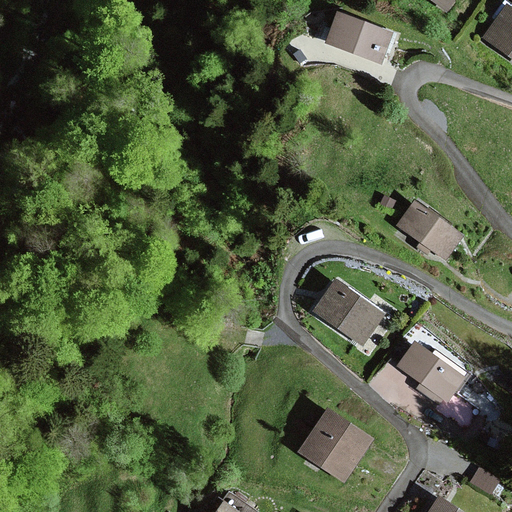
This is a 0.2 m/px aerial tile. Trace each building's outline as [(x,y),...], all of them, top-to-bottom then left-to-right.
[(424,0),(444,14),(453,0),(424,0)] [(511,14),(504,9),(480,41),(511,65),(511,14)] [(379,69),(391,36),(328,15),(317,48),(379,69)] [(460,238),(411,204),(392,230),(442,264),(460,238)] [(333,283),(309,316),(357,352),(382,319),(333,283)] [(464,380),(415,344),(392,376),(441,412),(464,380)] [(369,442),(320,413),(296,454),(345,482),(369,442)] [(476,483),(494,491),(504,471),(486,462),(476,483)] [(458,511),(435,497),(425,511),(458,511)] [(240,511),(223,499),(213,511),(240,511)]
